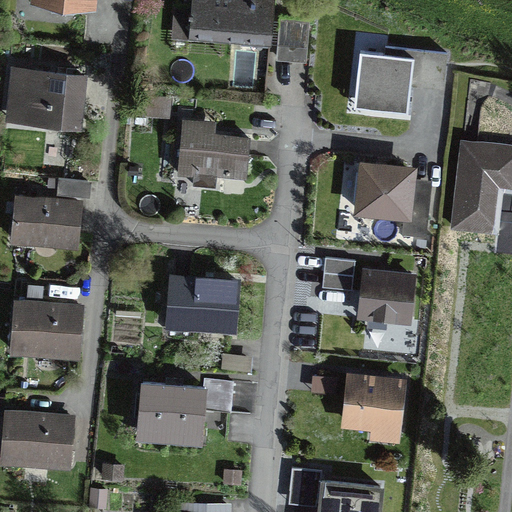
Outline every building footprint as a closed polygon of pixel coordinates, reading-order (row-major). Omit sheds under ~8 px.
[(270,41),(273,0),(193,0),(190,34),(270,41)] [(306,58),(310,17),(280,15),(276,55),(306,58)] [(384,53),(360,50),(358,77),(369,78),(366,107),(408,112),(411,77),(444,81),(447,53),(385,46),(384,53)] [(15,71),(15,67),(14,67),(9,108),(32,110),(31,120),(79,125),(84,76),(35,70),(35,73),(15,71)] [(156,96),(143,95),(142,109),(154,110),(156,96)] [(184,119),(179,172),(196,174),(200,165),(215,166),(214,173),(245,176),(249,137),(202,132),(202,121),(184,119)] [(511,191),(511,146),(477,142),(467,222),(498,226),(502,190),(511,191)] [(359,165),(354,206),(406,212),(410,170),(359,165)] [(57,194),(86,197),(88,181),(59,178),(57,194)] [(13,238),(76,244),(80,203),(17,197),(13,238)] [(352,289),(355,260),(325,256),(322,286),(352,289)] [(408,319),(412,276),(365,271),(361,314),(408,319)] [(236,281),(173,276),(170,323),(232,328),(236,281)] [(78,355),(82,307),(16,302),(12,349),(78,355)] [(314,364),(313,383),(337,384),(338,365),(314,364)] [(396,426),(401,382),(351,376),(346,420),(396,426)] [(204,387),(203,408),(230,411),(233,381),(205,378),(204,387)] [(170,433),(174,384),(143,381),(139,430),(170,433)] [(174,384),(170,433),(201,436),(203,408),(204,387),(174,384)] [(69,465),(73,417),(6,412),(2,459),(69,465)] [(317,492),(317,499),(322,500),(320,511),(371,511),(372,505),(378,506),(380,486),(321,479),(322,470),(292,467),(290,488),(317,492)] [(104,507),(105,489),(92,488),(91,506),(104,507)]
